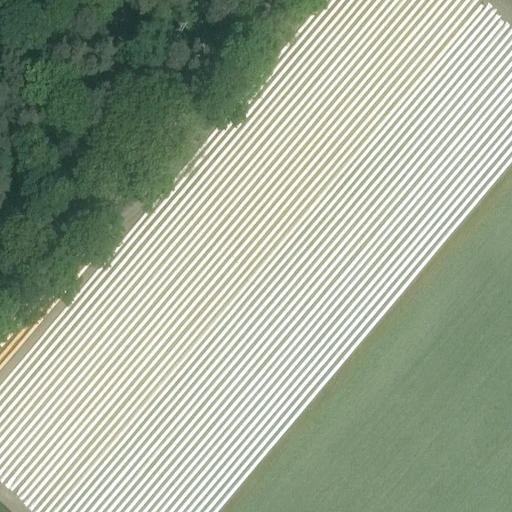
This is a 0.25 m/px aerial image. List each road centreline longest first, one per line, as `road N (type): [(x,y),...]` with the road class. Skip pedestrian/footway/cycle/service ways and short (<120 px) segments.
road 1 (track): [(0,271),(132,152),(271,0)]
road 2 (track): [(132,152),(123,0)]
